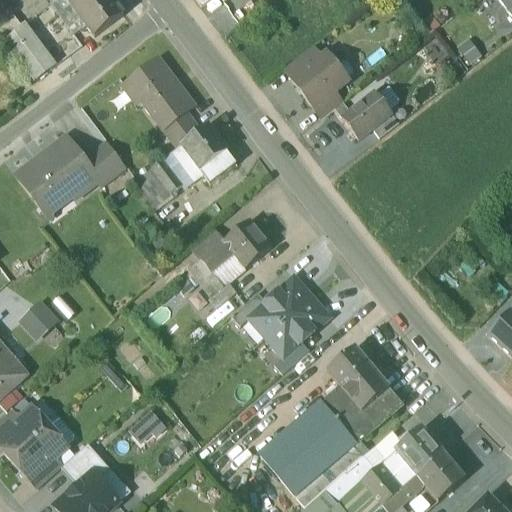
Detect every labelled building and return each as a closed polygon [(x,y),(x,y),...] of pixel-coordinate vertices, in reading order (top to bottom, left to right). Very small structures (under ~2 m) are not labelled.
[(69,6),(64,0),(56,0),(49,6),(73,37),(85,28),(69,6)] [(76,0),(69,6),(85,28),(94,39),(123,18),(109,0),(76,0)] [(13,18),(0,28),(0,40),(3,44),(22,29),(13,18)] [(56,68),(25,26),(22,29),(3,44),(34,84),(56,68)] [(314,49),(285,71),(292,81),(321,59),(314,49)] [(292,81),(291,82),(313,111),(314,111),(334,95),(341,90),(341,82),(336,75),(336,69),(326,55),(321,59),(292,81)] [(192,109),(157,62),(128,84),(163,131),(184,115),(192,109)] [(341,64),(336,69),(336,75),(341,82),(351,74),(352,73),(345,65),(341,64)] [(334,95),(314,111),(322,121),(342,106),(334,95)] [(391,118),(375,97),(342,122),(358,144),(372,133),(391,118)] [(199,135),(184,115),(163,131),(178,151),(183,147),(199,135)] [(391,118),(372,133),(379,142),(398,127),(391,118)] [(227,154),(208,129),(199,135),(183,147),(202,173),(227,154)] [(83,164),(66,142),(17,179),(41,211),(65,193),(72,202),(95,185),(97,183),(83,164)] [(125,170),(106,146),(83,164),(97,183),(95,185),(99,190),(125,170)] [(183,187),(202,173),(183,147),(178,151),(163,162),(183,187)] [(237,168),(227,154),(202,173),(212,186),(237,168)] [(182,187),(163,162),(152,170),(171,195),(182,187)] [(154,208),(171,195),(153,171),(136,184),(154,208)] [(223,245),(232,257),(245,273),(270,252),(248,224),(223,245)] [(213,232),(190,253),(199,262),(222,243),(213,232)] [(199,262),(189,271),(211,299),(212,300),(222,289),(211,275),(232,257),(223,245),(222,243),(199,262)] [(260,305),(244,320),(262,340),(310,297),(292,277),(260,305)] [(235,296),(227,285),(222,289),(212,300),(211,299),(208,302),(216,311),(235,296)] [(310,297),(262,340),(280,361),(300,343),(329,318),(310,297)] [(260,305),(254,298),(229,320),(235,327),(244,320),(260,305)] [(60,325),(44,306),(24,322),(40,342),(60,325)] [(511,358),(511,318),(508,315),(486,338),(510,361),(511,358)] [(310,353),(300,343),(280,361),(275,365),(284,376),(310,353)] [(0,347),(0,401),(26,378),(0,347)] [(387,392),(353,351),(326,373),(339,389),(360,415),(387,392)] [(339,389),(258,458),(304,511),(367,456),(358,445),(400,407),(387,392),(360,415),(339,389)] [(32,411),(0,439),(0,449),(12,463),(49,430),(32,411)] [(127,432),(141,448),(165,427),(152,412),(127,432)] [(49,430),(12,463),(29,482),(31,481),(55,460),(66,449),(49,430)] [(421,432),(396,454),(416,479),(443,456),(421,432)] [(60,471),(76,489),(92,475),(98,483),(109,473),(86,447),(63,468),(60,471)] [(304,511),(303,511),(378,511),(381,509),(392,500),(400,493),(367,456),(304,511)] [(464,482),(443,456),(416,479),(423,488),(437,505),(464,482)] [(55,460),(31,481),(38,490),(60,471),(63,468),(55,460)] [(76,489),(54,509),(56,511),(112,511),(119,506),(98,483),(92,475),(76,489)] [(400,493),(392,500),(400,508),(423,488),(416,479),(400,493)] [(423,488),(400,508),(403,511),(428,511),(437,505),(423,488)] [(500,511),(486,498),(471,511),(500,511)] [(392,500),(381,509),(383,511),(403,511),(400,508),(392,500)]
